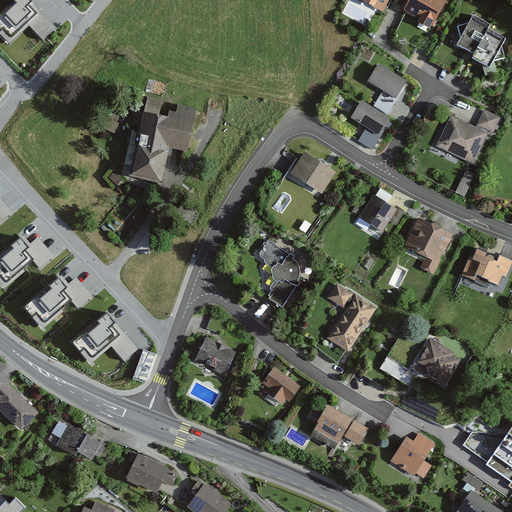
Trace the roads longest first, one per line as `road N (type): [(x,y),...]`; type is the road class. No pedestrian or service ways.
road 1 (residential): [(382,170),(315,130),(274,136),(192,284)]
road 2 (residential): [(398,426),(192,284)]
road 3 (secondary): [(0,337),(47,377),(148,422)]
road 4 (residential): [(108,276),(0,157)]
road 5 (secondary): [(228,451),(369,511)]
road 6 (residential): [(511,232),(382,170)]
road 7 (residential): [(211,120),(138,241)]
